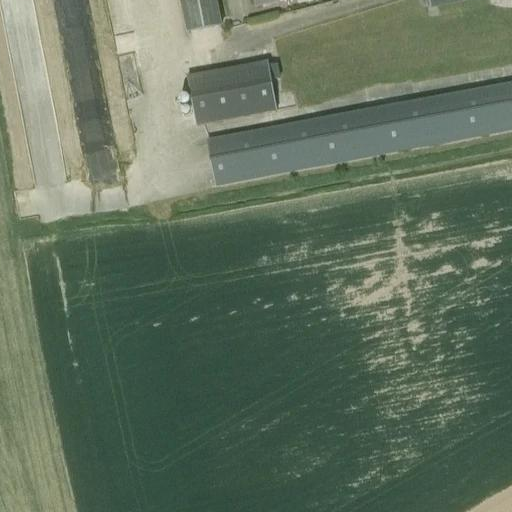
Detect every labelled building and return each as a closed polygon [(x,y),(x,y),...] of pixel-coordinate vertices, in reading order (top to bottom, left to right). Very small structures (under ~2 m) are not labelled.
[(55,0),(57,13),(83,12),(82,0),(55,0)] [(217,0),(180,0),(187,37),(223,30),(217,0)] [(280,5),(278,0),(252,0),(255,10),(280,5)] [(511,0),(429,0),(431,9),(479,0),(511,0)] [(278,115),(267,64),(187,80),(197,129),(278,115)] [(511,85),(207,143),(216,190),(511,134),(511,85)]
